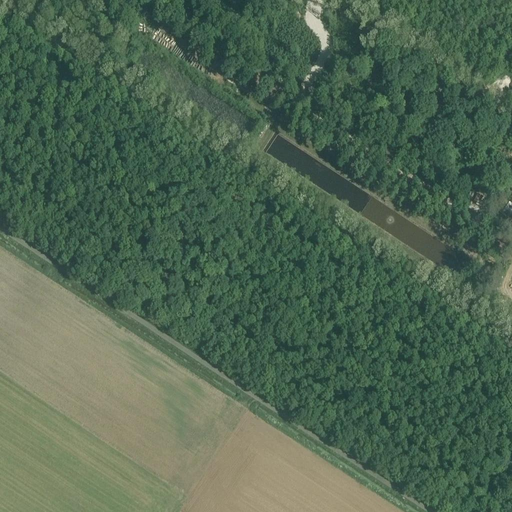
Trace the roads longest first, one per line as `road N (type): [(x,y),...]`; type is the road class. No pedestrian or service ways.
road 1 (track): [(511,351),(0,17)]
road 2 (track): [(511,103),(354,0)]
